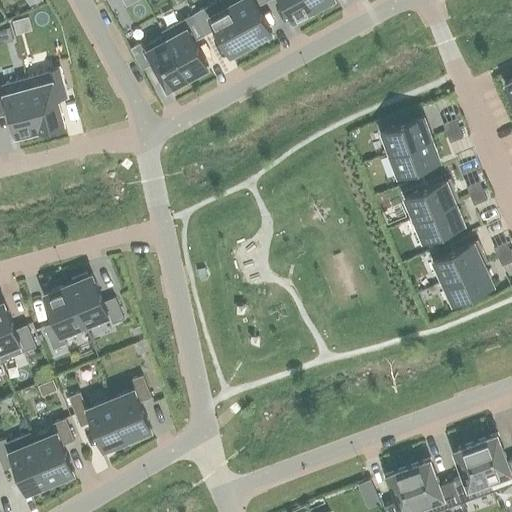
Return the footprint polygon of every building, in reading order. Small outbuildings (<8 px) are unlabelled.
[(216,28),(230,54),(233,53),(235,55),(249,48),(248,45),(251,43),(227,0),(217,0),(204,7),(194,13),(205,34),(216,28)] [(272,32),(258,6),(267,0),(227,0),(251,43),(272,32)] [(282,0),(293,20),(314,9),(309,0),(282,0)] [(309,0),(314,9),(329,0),(309,0)] [(209,66),(194,40),(205,34),(194,13),(183,19),(161,31),(164,35),(188,78),(209,66)] [(10,28),(2,30),(5,41),(13,39),(10,28)] [(167,89),(188,78),(164,35),(144,46),(142,42),(130,48),(142,69),(153,63),(167,89)] [(59,67),(25,76),(39,128),(64,122),(56,93),(66,91),(59,67)] [(16,134),(39,128),(25,76),(0,82),(0,108),(8,106),(16,134)] [(390,153),(431,137),(423,115),(382,130),(390,153)] [(446,131),(459,126),(456,117),(442,122),(446,131)] [(463,136),(459,126),(446,131),(449,141),(463,136)] [(431,137),(390,153),(398,175),(440,160),(431,137)] [(414,218),(455,201),(455,202),(460,200),(450,177),(405,196),(414,218)] [(470,194),(483,188),(479,179),(466,185),(470,194)] [(483,188),(470,194),(474,203),(487,197),(483,188)] [(455,202),(455,201),(414,218),(423,240),(464,223),(455,202)] [(443,281),(483,262),(484,263),(488,261),(478,239),(434,259),(443,281)] [(497,255),(511,249),(506,240),(493,246),(497,255)] [(497,255),(502,264),(511,259),(511,252),(511,249),(497,255)] [(483,262),(443,281),(453,302),(493,284),(484,263),(483,262)] [(124,319),(115,296),(104,301),(92,274),(87,276),(86,273),(71,279),(72,282),(69,283),(87,329),(111,319),(112,323),(124,319)] [(44,293),(55,321),(44,326),(53,348),(66,343),(64,338),(87,329),(69,283),(44,293)] [(4,301),(0,302),(0,359),(1,360),(24,351),(36,346),(27,324),(15,329),(4,301)] [(127,439),(152,429),(140,401),(152,397),(143,374),(131,379),(134,388),(111,398),(127,439)] [(53,379),(38,385),(42,395),(57,389),(53,379)] [(127,439),(111,398),(87,408),(80,391),(69,396),(81,426),(92,421),(103,449),(127,439)] [(74,440),(65,417),(53,422),(54,427),(32,436),(50,482),(74,472),(63,444),(74,440)] [(31,490),(32,492),(48,486),(46,483),(50,482),(32,436),(31,432),(7,441),(5,438),(0,439),(0,460),(3,469),(15,464),(26,491),(31,490)] [(493,490),(511,483),(511,457),(507,459),(498,433),(475,441),(493,490)] [(453,450),(462,476),(451,480),(459,502),(493,490),(475,441),(453,450)] [(424,511),(433,511),(459,502),(451,480),(440,484),(430,458),(408,466),(424,511)] [(395,500),(384,505),(386,511),(424,511),(408,466),(386,474),(395,500)] [(370,479),(358,484),(361,491),(373,486),(370,479)]
